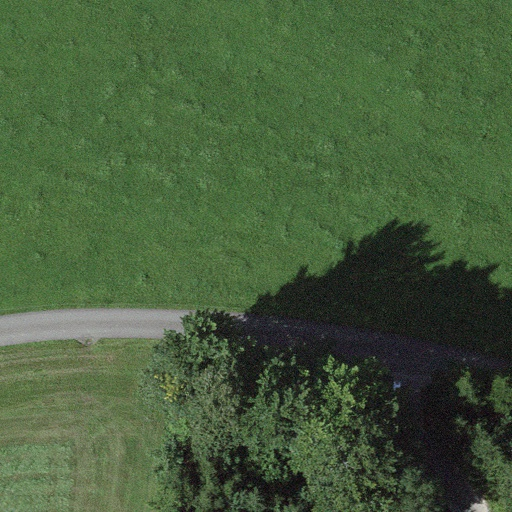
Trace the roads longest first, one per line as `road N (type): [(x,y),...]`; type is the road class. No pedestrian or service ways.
road 1 (residential): [(0,355),(344,342),(511,410)]
road 2 (track): [(344,342),(474,511)]
